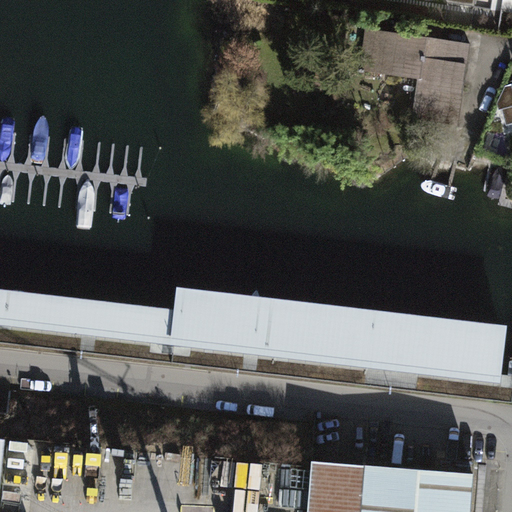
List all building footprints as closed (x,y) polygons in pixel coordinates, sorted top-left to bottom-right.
[(492,0),(506,0),(511,1),(511,0),(420,0),(427,2),(436,1),(439,0),(444,0),(448,4),(491,11),(492,0)] [(458,125),(470,45),(364,29),(358,72),(418,81),(413,118),(458,125)] [(511,85),(505,87),(497,104),(499,111),(504,110),(508,125),(511,124),(511,85)] [(0,343),(511,402),(511,392),(511,376),(502,376),(508,328),(176,290),(174,311),(0,291),(0,343)] [(470,511),(474,477),(312,463),(308,511),(470,511)]
